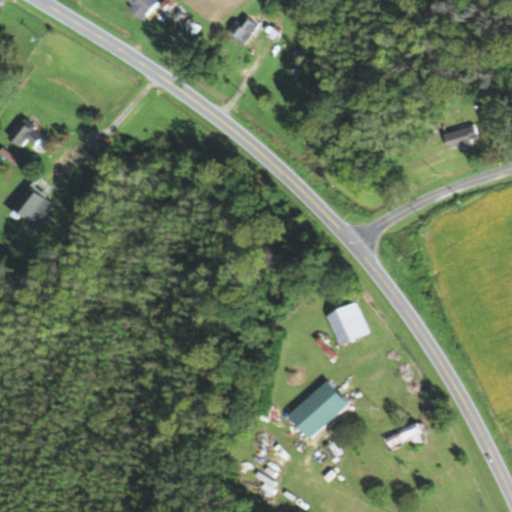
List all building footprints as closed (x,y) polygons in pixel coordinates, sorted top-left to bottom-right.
[(142,18),(158,2),(155,0),(124,0),(142,18)] [(236,20),(227,31),(244,45),(259,26),(246,16),(240,23),(236,20)] [(311,83),(303,90),(317,105),(324,98),(311,83)] [(23,148),(29,141),(36,146),(44,135),(23,118),(8,136),(23,148)] [(449,148),(479,139),(475,126),(445,135),(449,148)] [(55,204),(31,186),(15,208),(39,225),(55,204)] [(371,333),(356,302),(327,316),(342,347),(371,333)] [(416,448),(426,443),(417,424),(386,439),(392,450),(413,440),(416,448)]
